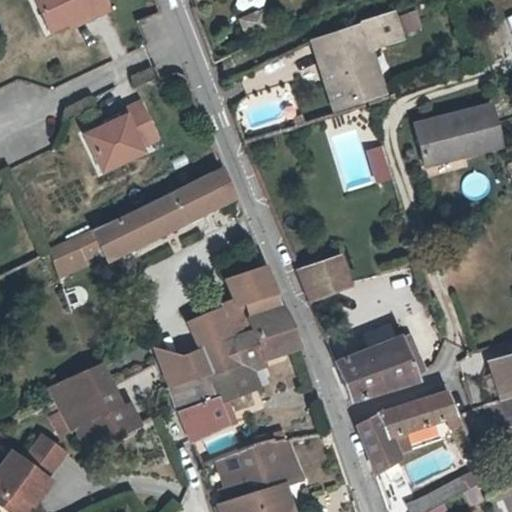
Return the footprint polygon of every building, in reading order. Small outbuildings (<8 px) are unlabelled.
[(34,0),(49,31),(70,21),(83,15),(86,21),(90,19),(82,0),(34,0)] [(111,10),(106,0),(82,0),(90,19),(111,10)] [(403,35),(420,29),(414,9),(396,15),(403,35)] [(238,30),(265,28),(264,11),(237,13),(238,30)] [(392,11),(359,22),(360,23),(312,39),(333,105),(381,89),(369,50),(400,39),(392,11)] [(73,27),(86,21),(83,15),(70,21),(73,27)] [(159,137),(142,102),(125,110),(141,153),(145,151),(142,145),(159,137)] [(416,120),(425,164),(501,148),(492,102),(416,120)] [(104,171),(141,153),(125,110),(118,113),(120,119),(107,126),(87,136),(104,171)] [(104,120),(107,126),(120,119),(118,113),(104,120)] [(302,113),(294,116),(296,124),(305,121),(302,113)] [(131,238),(136,249),(236,197),(223,166),(159,200),(112,223),(122,243),(131,238)] [(108,263),(136,249),(131,238),(122,243),(112,223),(94,232),(106,259),(108,263)] [(106,259),(94,232),(52,252),(63,277),(78,269),(75,262),(92,254),(93,258),(97,256),(99,262),(106,259)] [(340,254),(332,257),(298,269),(311,300),(336,292),(335,289),(351,283),(340,254)] [(250,318),(282,305),(265,266),(227,280),(234,302),(223,306),(224,310),(191,322),(195,332),(157,348),(172,387),(212,374),(213,376),(245,366),(236,342),(256,334),(250,318)] [(236,342),(245,366),(263,360),(298,347),(302,346),(285,304),(282,305),(250,318),(256,334),(236,342)] [(335,364),(352,404),(416,383),(426,374),(409,339),(400,343),(398,340),(335,364)] [(502,401),(511,397),(511,376),(506,358),(491,362),(502,401)] [(245,366),(254,390),(263,387),(257,372),(266,368),(263,360),(245,366)] [(59,408),(110,384),(101,363),(48,388),(56,403),(59,408)] [(213,376),(230,426),(239,423),(230,398),(254,390),(245,366),(213,376)] [(212,374),(172,387),(180,409),(194,442),(230,426),(213,376),(212,374)] [(110,384),(59,408),(71,433),(77,429),(89,452),(138,425),(128,403),(120,407),(110,384)] [(356,427),(363,441),(369,457),(375,473),(401,459),(392,438),(449,419),(452,427),(461,424),(457,415),(447,393),(378,416),(356,427)] [(511,397),(502,401),(496,403),(499,411),(505,409),(511,428),(511,427),(511,397)] [(13,454),(0,471),(0,495),(3,497),(0,501),(0,506),(8,511),(27,511),(32,505),(35,507),(52,483),(47,479),(66,454),(44,438),(26,463),(13,454)] [(294,461),(287,441),(241,451),(217,460),(226,486),(219,489),(224,502),(219,504),(222,511),(284,511),(277,489),(302,482),(294,461)] [(481,469),(476,457),(464,462),(469,472),(407,503),(410,511),(424,511),(477,485),(486,480),(481,469)] [(511,511),(511,484),(491,492),(498,511),(511,511)] [(477,485),(424,511),(460,511),(484,499),(477,485)]
